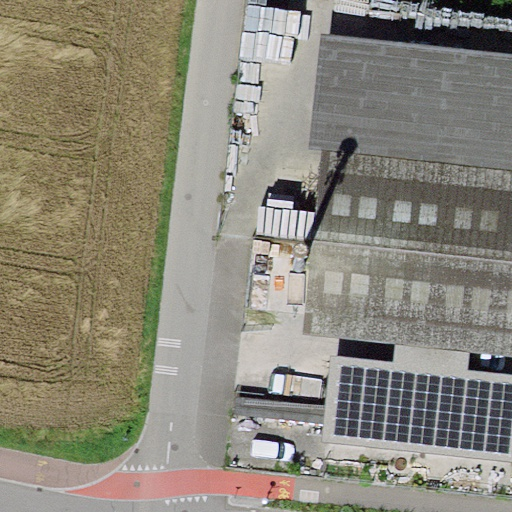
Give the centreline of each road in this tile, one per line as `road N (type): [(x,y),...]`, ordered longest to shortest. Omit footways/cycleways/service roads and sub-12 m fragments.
road 1 (residential): [(221,0),(175,511)]
road 2 (residential): [(146,511),(0,482)]
